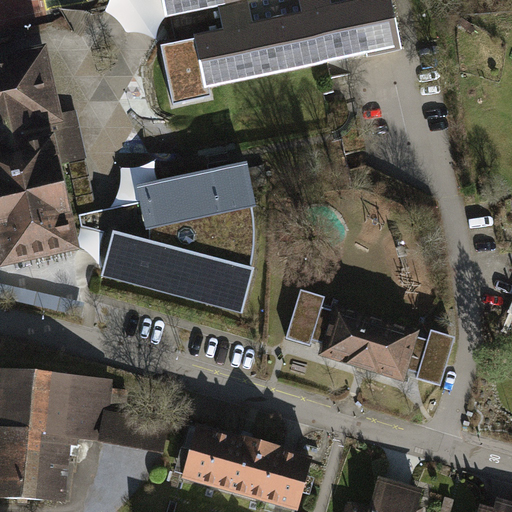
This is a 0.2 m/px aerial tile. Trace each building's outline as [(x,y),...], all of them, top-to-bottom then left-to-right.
[(162,0),(168,28),(219,18),(222,36),(197,41),(208,93),(370,60),(361,13),(333,19),(329,0),(162,0)] [(44,51),(0,61),(0,243),(4,263),(74,248),(74,245),(79,240),(81,233),(81,227),(79,217),(96,213),(87,164),(76,113),(59,117),(44,51)] [(248,170),(248,167),(138,189),(141,204),(96,213),(79,217),(81,227),(81,233),(79,240),(74,245),(81,249),(89,253),(95,259),(100,265),(104,271),(103,275),(243,312),(254,273),(252,272),(254,257),(255,247),(256,233),(255,220),(253,207),(256,207),(252,187),(267,184),(263,166),(248,170)] [(326,298),(301,290),(286,339),(311,346),(313,341),(326,345),(323,354),(403,379),(405,370),(419,374),(417,379),(441,387),(456,338),(432,331),(429,341),(416,337),(416,333),(337,309),(336,312),(323,308),(326,298)] [(112,383),(0,373),(0,499),(63,501),(70,439),(159,453),(165,425),(122,417),(124,391),(111,390),(112,383)] [(302,511),(316,463),(200,430),(184,486),(275,511),(302,511)] [(370,511),(419,511),(425,493),(379,481),(370,511)] [(511,511),(511,506),(500,503),(496,511),(487,511),(480,510),(479,511),(511,511)]
